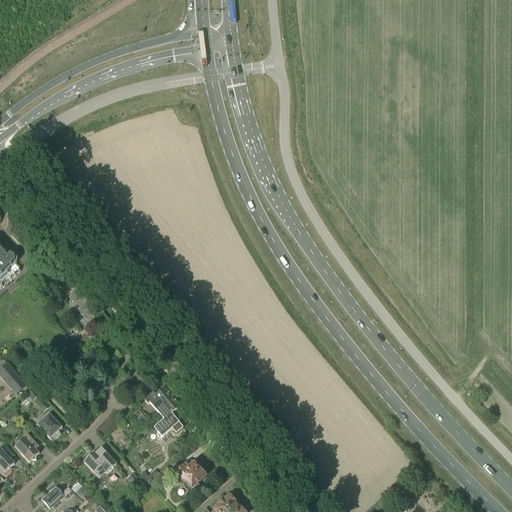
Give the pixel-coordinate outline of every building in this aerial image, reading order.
[(0,348),(24,326),(1,302),(0,302),(0,290),(20,272),(21,269),(16,264),(17,263),(16,260),(12,256),(8,256),(0,247),(0,348)] [(103,313),(82,288),(71,297),(81,309),(78,311),(88,324),(89,323),(90,323),(103,313)] [(75,323),(70,328),(75,334),(81,330),(75,323)] [(7,365),(0,371),(0,377),(17,396),(27,387),(7,365)] [(156,412),(171,399),(163,390),(155,397),(153,394),(145,401),(148,406),(150,404),(156,412)] [(44,414),(50,408),(39,397),(33,403),(44,414)] [(179,408),(171,399),(156,412),(164,421),(166,423),(172,417),(174,419),(181,412),(179,409),(179,408)] [(134,416),(139,422),(144,418),(138,411),(133,415),(134,416)] [(58,433),(62,430),(55,423),(55,422),(49,416),(40,423),(41,424),(37,427),(45,436),(50,441),(52,443),(60,435),(58,433)] [(166,423),(164,421),(154,430),(162,439),(172,430),(176,435),(183,430),(174,419),(172,417),(166,423)] [(144,418),(139,422),(143,426),(148,422),(144,418)] [(36,458),(39,455),(35,450),(37,448),(38,449),(43,444),(32,432),(14,449),(29,465),(32,462),(36,462),(36,458)] [(0,472),(5,477),(12,471),(11,469),(14,466),(8,459),(13,455),(3,445),(0,448),(0,472)] [(106,476),(117,466),(101,449),(95,455),(94,454),(84,464),(99,481),(105,475),(106,476)] [(190,463),(174,477),(178,483),(180,482),(182,484),(184,483),(193,493),(199,488),(197,486),(205,479),(200,472),(199,472),(190,463)] [(162,480),(169,473),(165,468),(158,475),(157,475),(151,481),(154,484),(160,478),(162,480)] [(151,480),(148,477),(144,473),(138,478),(145,486),(151,480)] [(143,487),(133,475),(126,480),(137,492),(143,487)] [(56,511),(74,496),(69,490),(68,489),(61,495),(55,488),(41,501),(50,511),(52,509),(54,511),(56,511)] [(74,496),(56,511),(76,511),(73,509),(81,502),(80,502),(74,496)] [(213,511),(239,511),(241,511),(240,510),(241,507),(238,504),(235,504),(229,498),(224,502),(223,501),(217,507),(218,508),(213,511)]
